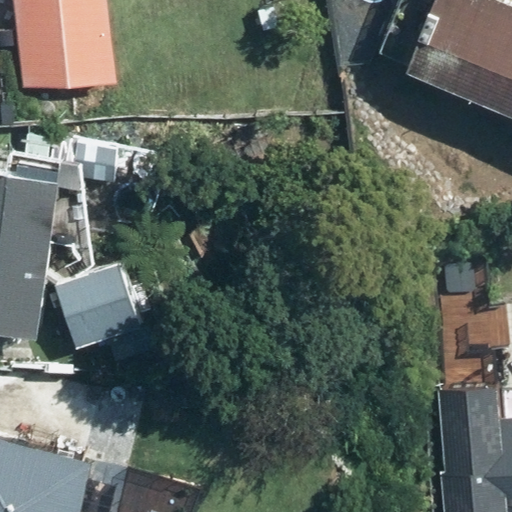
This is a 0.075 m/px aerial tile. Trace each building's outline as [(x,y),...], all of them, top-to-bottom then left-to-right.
[(120,78),(113,0),(17,0),(25,87),(120,78)] [(511,0),(434,0),(409,66),(511,105),(511,0)] [(59,177),(0,167),(0,327),(35,333),(59,177)] [(123,252),(55,280),(83,350),(151,322),(123,252)] [(443,386),(451,511),(511,511),(511,416),(503,417),(500,382),(443,386)] [(79,511),(96,454),(0,427),(0,511),(79,511)]
